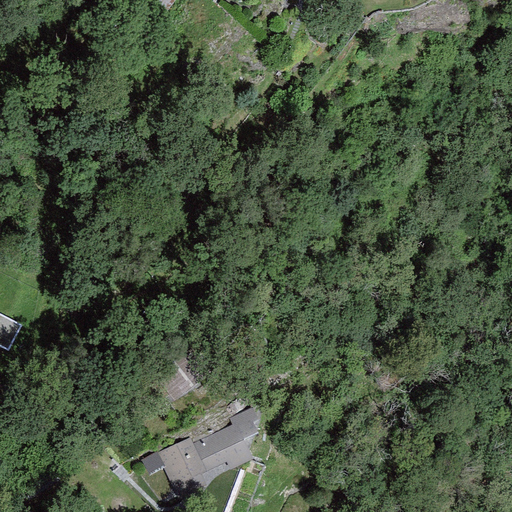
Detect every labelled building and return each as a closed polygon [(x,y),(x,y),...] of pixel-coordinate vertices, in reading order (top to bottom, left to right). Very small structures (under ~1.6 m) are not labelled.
[(21,324),(0,313),(0,345),(8,350),(21,324)] [(191,346),(153,375),(172,400),(210,371),(191,346)] [(232,424),(193,443),(206,470),(226,461),(230,469),(253,458),(243,437),(262,427),(252,407),(229,419),(232,424)] [(190,436),(156,453),(171,484),(176,481),(178,483),(189,478),(206,470),(193,443),(190,436)] [(195,489),(189,478),(178,483),(176,481),(171,484),(178,498),(195,489)]
